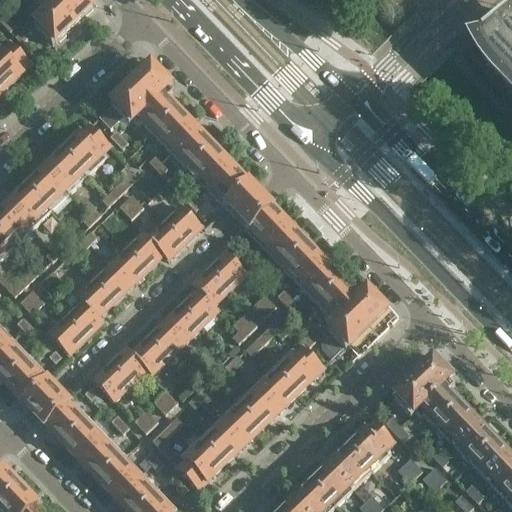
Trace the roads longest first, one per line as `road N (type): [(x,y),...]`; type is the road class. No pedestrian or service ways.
road 1 (residential): [(288,174),(12,442)]
road 2 (residential): [(231,511),(430,321)]
road 3 (secondary): [(328,166),(511,349)]
road 4 (secondary): [(511,267),(349,99)]
road 5 (residential): [(288,174),(141,20)]
road 6 (residential): [(430,321),(288,174)]
road 7 (residential): [(0,155),(141,20)]
road 8 (secondary): [(349,99),(238,0)]
road 9 (residential): [(456,0),(349,99)]
road 10 (secondary): [(165,0),(263,102)]
